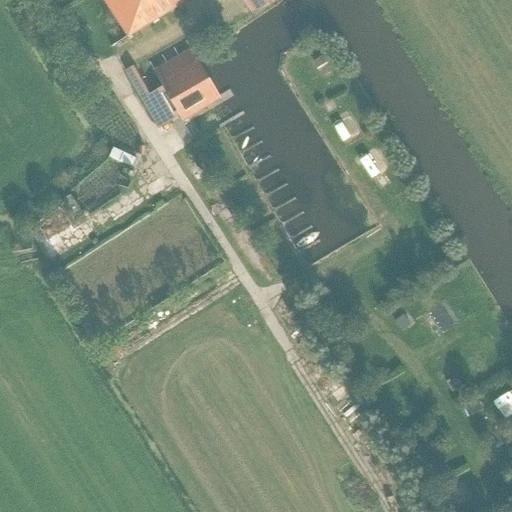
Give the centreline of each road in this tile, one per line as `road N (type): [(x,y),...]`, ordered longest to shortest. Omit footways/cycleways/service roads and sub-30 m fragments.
road 1 (track): [(259,300),(391,511)]
road 2 (unknown): [(110,72),(215,0)]
